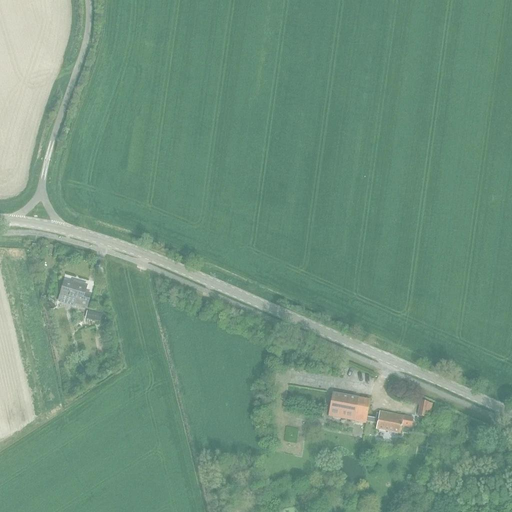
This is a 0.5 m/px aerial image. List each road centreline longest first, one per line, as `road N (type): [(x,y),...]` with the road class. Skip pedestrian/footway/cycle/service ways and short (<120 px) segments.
road 1 (tertiary): [(511,415),(146,257)]
road 2 (track): [(200,511),(146,257)]
road 3 (unclassified): [(40,195),(82,45),(84,0)]
